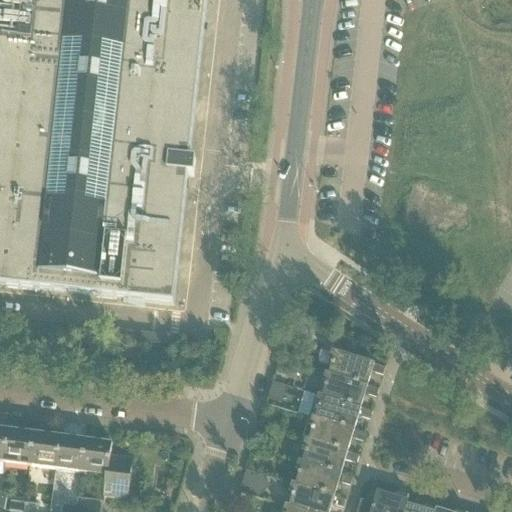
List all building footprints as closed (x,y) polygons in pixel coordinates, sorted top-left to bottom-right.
[(0,0),(0,288),(174,307),(187,190),(181,190),(183,177),(195,179),(196,163),(190,162),(207,0),(0,0)] [(488,132),(511,126),(511,64),(505,38),(467,48),(488,132)] [(511,154),(497,155),(500,234),(511,233),(511,154)] [(0,327),(196,349),(197,340),(0,317),(0,327)] [(332,367),(329,376),(368,387),(371,378),(367,376),(369,373),(383,377),(386,369),(332,353),(332,354),(335,355),(331,366),(332,367)] [(279,362),(275,375),(288,378),(292,366),(279,362)] [(326,389),(323,398),(361,409),(364,400),(361,399),(362,395),(377,399),(379,391),(368,387),(329,376),(325,375),(325,376),(328,377),(325,388),(326,389)] [(273,384),(267,401),(277,404),(281,405),(287,388),(282,387),(273,384)] [(317,396),(310,418),(354,431),(357,421),(354,420),(355,417),(370,421),(372,413),(361,409),(323,398),(317,396)] [(310,418),(304,440),(348,453),(351,444),(348,443),(349,439),(363,443),(366,435),(354,431),(310,418)] [(0,465),(4,466),(9,433),(0,431),(0,465)] [(4,466),(30,469),(34,436),(9,433),(4,466)] [(30,469),(56,472),(60,440),(34,436),(30,469)] [(56,472),(81,476),(85,443),(60,440),(56,472)] [(297,462),(299,463),(341,476),(344,466),(341,465),(342,461),(357,465),(359,457),(348,453),(304,440),(297,462)] [(85,443),(81,476),(104,479),(102,499),(127,502),(132,462),(111,459),(113,446),(85,443)] [(299,477),(296,486),(335,498),(338,488),(334,487),(335,483),(350,487),(353,479),(341,476),(299,463),(299,464),(302,465),(298,477),(299,477)] [(245,474),(240,490),(252,494),(257,478),(245,474)] [(292,498),(293,499),(290,509),(301,511),(330,511),(331,510),(328,509),(329,505),(344,509),(346,501),(335,498),(296,486),(292,485),(292,486),(295,487),(292,498)] [(356,511),(404,511),(406,507),(408,500),(407,499),(406,504),(396,501),(397,496),(396,496),(395,501),(380,496),(376,495),(373,506),(360,502),(356,511)] [(77,508),(76,511),(99,511),(101,504),(78,501),(77,508)] [(9,511),(24,511),(25,505),(11,503),(9,511)]
